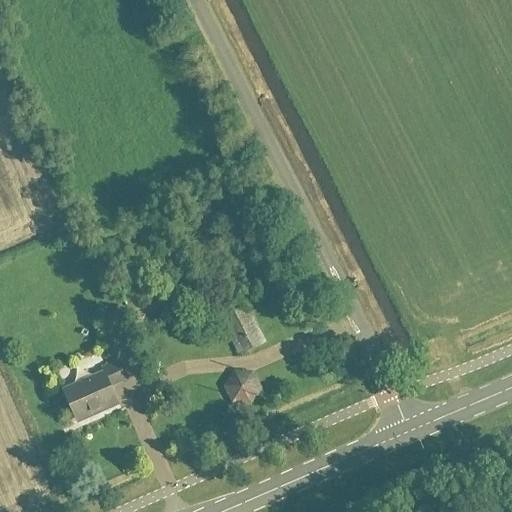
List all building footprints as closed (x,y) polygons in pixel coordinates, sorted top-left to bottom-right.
[(210,209),(199,214),(206,230),(218,224),(210,209)] [(141,272),(115,284),(126,308),(154,295),(141,272)] [(216,312),(237,358),(264,345),(243,299),(216,312)] [(77,425),(118,407),(112,392),(126,386),(116,363),(100,369),(102,374),(62,391),(77,425)] [(231,405),(251,406),(262,390),(254,372),(233,372),(223,388),(231,405)]
